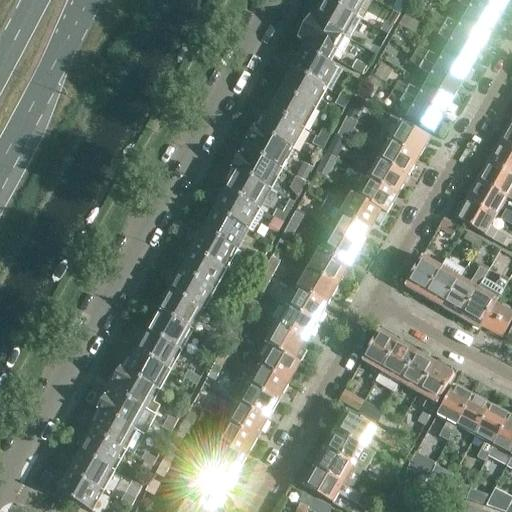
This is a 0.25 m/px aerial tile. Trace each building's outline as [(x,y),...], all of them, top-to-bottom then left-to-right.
[(319,11),(315,20),(344,36),(355,17),(326,0),(325,1),(322,0),(317,10),(319,11)] [(325,0),(326,0),(355,17),(359,19),(363,11),(359,9),(364,0),(325,0)] [(491,33),(496,26),(501,17),(470,0),(455,0),(459,2),(458,3),(469,9),(464,18),(491,33)] [(470,0),(501,17),(506,9),(505,8),(510,0),(470,0)] [(433,23),(443,29),(482,50),(486,42),(491,33),(464,18),(459,26),(449,20),(448,21),(438,15),(433,23)] [(307,45),(304,50),(329,64),(332,58),(339,62),(350,40),(312,18),(299,41),(307,45)] [(404,18),(399,26),(407,30),(412,22),(404,18)] [(381,31),(388,35),(394,24),(387,20),(381,31)] [(429,29),(440,36),(439,37),(450,43),(445,52),(472,67),(476,59),(477,59),(482,50),(443,29),(433,23),(429,29)] [(414,56),(424,62),(463,84),(467,75),(472,67),(445,52),(440,60),(429,53),(429,55),(418,48),(414,56)] [(329,64),(304,50),(303,52),(300,51),(295,60),(298,62),(293,70),(326,89),(337,68),(329,64)] [(402,58),(420,69),(420,70),(431,76),(426,85),(452,100),(457,92),(457,93),(463,84),(424,62),(414,56),(406,52),(402,58)] [(353,69),(364,75),(368,67),(356,61),(353,69)] [(293,70),(282,91),(315,109),(326,89),(293,70)] [(386,85),(405,96),(443,117),(448,109),(452,100),(426,85),(421,93),(410,87),(409,88),(388,76),(384,84),(386,85)] [(373,78),(367,89),(373,92),(379,82),(373,78)] [(383,91),(401,102),(401,103),(412,110),(406,119),(433,134),(438,126),(443,117),(405,96),(386,85),(383,91)] [(347,101),(351,95),(342,89),(338,96),(347,101)] [(282,91),(271,111),(303,129),(315,109),(282,91)] [(343,108),(347,101),(338,96),(334,102),(343,108)] [(354,106),(349,117),(360,123),(365,112),(354,106)] [(261,117),(255,128),(292,149),(303,129),(271,111),(266,120),(261,117)] [(419,159),(430,140),(400,123),(389,142),(419,159)] [(506,133),(500,142),(511,149),(511,125),(507,134),(506,133)] [(342,126),(337,135),(348,141),(353,132),(342,126)] [(254,129),(243,148),(281,169),(292,149),(255,128),(255,129),(254,129)] [(320,138),(329,143),(333,136),(324,131),(320,138)] [(345,141),(336,136),(326,154),(336,159),(345,141)] [(329,143),(320,138),(317,137),(312,145),(324,152),(329,143)] [(389,142),(378,160),(408,177),(419,159),(389,142)] [(496,154),(490,163),(511,175),(511,149),(500,142),(494,153),(496,154)] [(281,169),(243,148),(232,168),(270,189),(281,169)] [(323,160),(317,171),(325,176),(331,165),(323,160)] [(378,160),(368,179),(398,196),(408,177),(378,160)] [(484,174),(480,182),(508,198),(511,200),(511,175),(490,163),(489,165),(487,164),(482,173),(484,174)] [(232,170),(226,181),(230,184),(226,191),(259,209),(270,189),(232,168),(231,170),(232,170)] [(307,184),(312,176),(302,170),(298,179),(307,184)] [(363,186),(357,197),(370,205),(371,206),(386,215),(398,196),(368,179),(360,174),(356,182),(363,186)] [(298,179),(291,191),(300,196),(307,184),(298,179)] [(473,193),(469,200),(498,216),(508,199),(480,182),(479,184),(477,183),(472,192),(473,193)] [(226,191),(215,211),(248,229),(254,233),(266,213),(259,209),(226,191)] [(357,197),(352,194),(345,206),(328,196),(324,204),(371,230),(375,223),(380,226),(386,215),(371,206),(370,205),(357,197)] [(463,212),(458,220),(485,236),(493,240),(503,246),(508,237),(491,227),(498,216),(469,200),(468,203),(466,202),(461,210),(463,212)] [(336,221),(330,231),(360,248),(371,230),(324,204),(320,211),(336,221)] [(272,216),(275,218),(285,223),(289,216),(277,209),(272,216)] [(248,229),(215,211),(204,231),(236,249),(248,229)] [(278,236),(285,223),(275,218),(268,231),(278,236)] [(302,223),(293,218),(286,231),(295,236),(302,223)] [(444,219),(439,229),(453,237),(459,227),(444,219)] [(193,251),(225,269),(233,273),(244,253),(236,249),(204,231),(193,251)] [(295,236),(286,231),(279,244),(288,249),(295,236)] [(330,231),(319,250),(349,267),(360,248),(330,231)] [(468,232),(464,240),(478,248),(482,241),(468,232)] [(319,250),(309,269),(339,286),(349,267),(319,250)] [(193,251),(182,271),(214,289),(225,269),(193,251)] [(254,259),(263,264),(267,257),(258,252),(254,259)] [(422,257),(406,286),(425,297),(441,268),(422,257)] [(272,259),(266,269),(275,274),(280,264),(272,259)] [(441,268),(425,297),(443,308),(460,279),(441,268)] [(266,269),(255,288),(264,293),(275,274),(266,269)] [(309,269),(298,287),(328,305),(339,286),(309,269)] [(460,279),(443,308),(461,319),(479,290),(487,275),(479,269),(473,280),(470,284),(460,279)] [(182,271),(171,291),(203,310),(214,289),(182,271)] [(479,290),(461,319),(481,330),(483,326),(495,305),(497,301),(509,281),(502,277),(496,287),(484,280),(479,290)] [(298,287),(287,306),(317,323),(328,305),(298,287)] [(249,299),(245,306),(257,313),(261,305),(258,304),(264,293),(255,288),(249,299)] [(171,291),(159,312),(192,330),(203,310),(171,291)] [(227,296),(232,299),(241,304),(245,297),(233,291),(229,293),(227,296)] [(237,312),(241,304),(232,299),(227,307),(237,312)] [(511,313),(495,305),(483,326),(504,337),(511,320),(511,313)] [(257,313),(245,306),(240,316),(252,322),(257,313)] [(317,323),(287,306),(276,325),(306,342),(317,323)] [(159,312),(148,332),(181,350),(192,330),(159,312)] [(265,345),(270,348),(283,356),(286,355),(301,364),(307,353),(302,350),(306,342),(276,325),(265,345)] [(219,345),(224,336),(212,330),(207,338),(219,345)] [(148,332),(137,352),(169,370),(181,350),(148,332)] [(398,344),(379,333),(362,362),(381,373),(398,344)] [(229,337),(225,345),(233,350),(238,342),(229,337)] [(215,353),(219,345),(207,338),(203,347),(215,353)] [(417,355),(398,344),(381,373),(390,378),(385,388),(394,393),(400,384),(417,355)] [(283,356),(270,348),(260,366),(290,383),(301,364),(286,355),(283,356)] [(229,356),(221,351),(214,365),(222,369),(229,356)] [(127,358),(121,369),(158,390),(169,370),(137,352),(132,361),(127,358)] [(417,355),(400,384),(419,395),(435,365),(417,355)] [(222,369),(214,365),(207,378),(215,382),(222,369)] [(435,365),(419,395),(428,400),(425,405),(426,408),(418,422),(425,426),(438,406),(447,388),(454,376),(435,365)] [(290,383),(260,366),(249,384),(279,402),(290,383)] [(120,369),(110,389),(155,413),(160,405),(152,401),(158,390),(121,369),(121,370),(120,369)] [(184,378),(198,385),(202,377),(188,370),(184,378)] [(279,402),(249,384),(238,403),(268,420),(279,402)] [(449,394),(437,416),(447,422),(440,435),(449,440),(456,426),(472,397),(453,387),(449,394)] [(110,389),(98,409),(136,430),(143,434),(155,413),(110,389)] [(186,404),(190,397),(176,389),(172,397),(186,404)] [(340,401),(340,402),(354,409),(360,399),(345,391),(340,401)] [(491,406),(472,397),(456,426),(468,433),(464,440),(471,444),(475,436),(491,406)] [(204,408),(217,415),(221,408),(208,400),(204,408)] [(365,402),(360,412),(370,418),(376,408),(365,402)] [(268,420),(238,403),(227,422),(258,439),(268,420)] [(510,416),(491,406),(475,436),(486,442),(478,458),(486,463),(489,457),(494,446),(510,416)] [(97,425),(92,432),(125,450),(136,430),(98,409),(98,410),(98,411),(92,422),(97,425)] [(167,420),(176,425),(182,415),(173,409),(167,420)] [(377,429),(348,412),(337,432),(366,448),(373,436),(394,447),(398,441),(393,438),(387,435),(377,429)] [(197,417),(189,413),(184,423),(192,427),(197,417)] [(390,430),(387,435),(393,438),(400,426),(382,416),(378,423),(390,430)] [(511,457),(511,417),(510,416),(494,446),(489,457),(507,467),(511,457)] [(167,420),(163,428),(172,433),(176,425),(167,420)] [(258,439),(227,422),(217,441),(247,458),(258,439)] [(184,423),(173,442),(181,446),(192,427),(184,423)] [(92,432),(81,453),(114,471),(125,450),(92,432)] [(326,450),(355,467),(366,448),(337,432),(326,450)] [(217,441),(205,460),(235,477),(247,458),(217,441)] [(173,442),(163,460),(170,465),(181,446),(173,442)] [(345,485),(355,467),(326,450),(315,469),(345,485)] [(81,453),(70,473),(102,491),(114,471),(81,453)] [(144,461),(155,466),(158,461),(147,455),(144,461)] [(205,460),(195,479),(225,496),(235,477),(205,460)] [(141,466),(152,472),(155,466),(144,461),(141,466)] [(163,461),(155,474),(164,479),(171,466),(163,461)] [(453,475),(436,466),(427,483),(444,492),(453,475)] [(427,473),(409,467),(405,479),(423,485),(427,473)] [(345,485),(315,469),(304,488),(333,505),(339,495),(365,509),(370,500),(345,485)] [(399,475),(391,471),(384,482),(392,487),(399,475)] [(60,491),(58,494),(90,511),(94,503),(95,503),(102,491),(70,473),(65,481),(62,480),(57,489),(60,491)] [(215,511),(225,496),(195,479),(184,497),(209,511),(215,511)] [(408,485),(399,482),(390,501),(401,505),(408,485)] [(458,495),(465,498),(469,487),(462,484),(458,495)] [(489,497),(490,495),(471,488),(467,499),(486,505),(489,497)] [(367,497),(379,504),(384,496),(371,489),(367,497)] [(435,511),(441,495),(429,492),(422,511),(426,511),(435,511)] [(309,507),(308,509),(312,511),(329,511),(331,509),(304,493),(300,504),(309,507)] [(123,503),(132,508),(136,501),(127,495),(123,503)] [(209,511),(184,497),(175,511),(209,511)] [(486,505),(498,509),(501,501),(489,497),(486,505)] [(465,511),(467,506),(454,501),(449,511),(465,511)]
